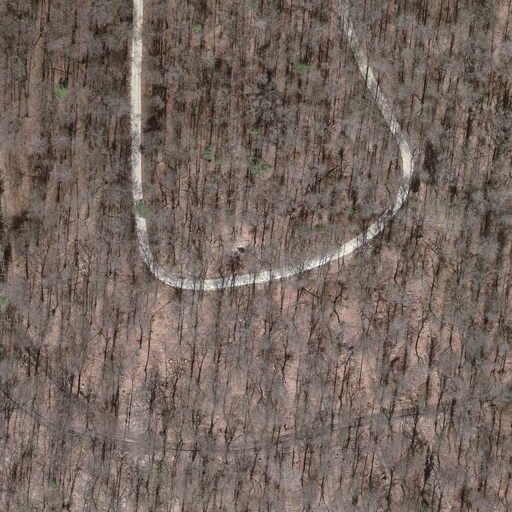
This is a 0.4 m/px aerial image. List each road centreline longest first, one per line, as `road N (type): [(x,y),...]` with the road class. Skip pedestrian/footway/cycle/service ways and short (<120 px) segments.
road 1 (track): [(142,0),(138,205),(156,270),(191,283),(355,249),(402,208),(410,154),(358,48),(346,0)]
road 2 (track): [(0,385),(72,435),(189,450),(511,386)]
